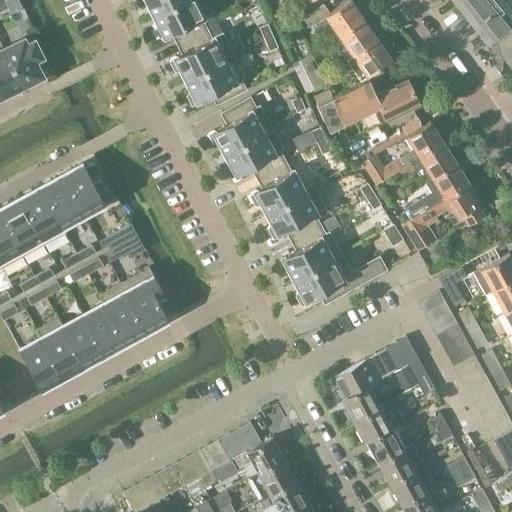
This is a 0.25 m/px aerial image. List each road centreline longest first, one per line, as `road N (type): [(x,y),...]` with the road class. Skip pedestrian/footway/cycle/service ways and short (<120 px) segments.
road 1 (residential): [(246,289),(0,431)]
road 2 (residential): [(68,511),(60,498),(281,376)]
road 3 (residential): [(156,111),(246,289)]
road 4 (residential): [(156,111),(0,196)]
road 5 (residential): [(359,511),(281,376)]
road 6 (tertiary): [(493,117),(405,0)]
road 7 (residential): [(123,47),(0,110)]
road 8 (residential): [(290,371),(408,307)]
